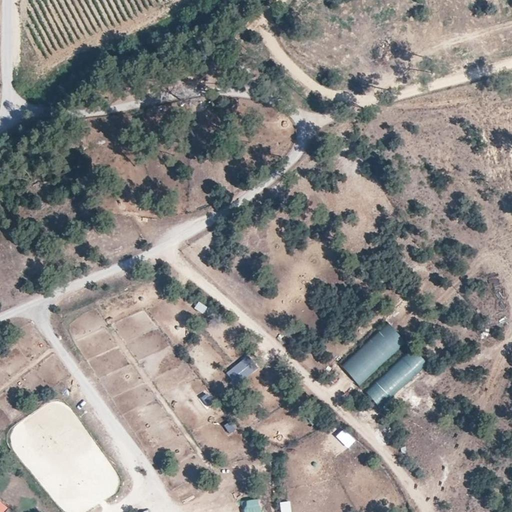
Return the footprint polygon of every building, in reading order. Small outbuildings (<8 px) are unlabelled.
[(198,303),(194,309),(203,314),(207,308),(198,303)] [(387,324),(341,368),(360,387),(405,343),(387,324)] [(206,394),(200,399),(207,407),(213,402),(206,394)] [(221,426),(228,436),(236,430),(229,420),(221,426)] [(291,511),(290,502),(280,503),(280,511),(291,511)]
